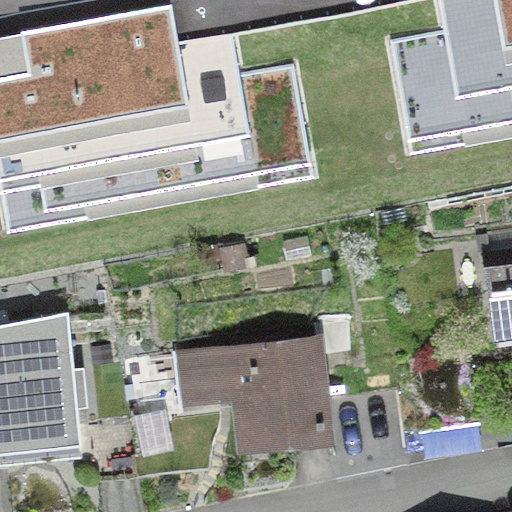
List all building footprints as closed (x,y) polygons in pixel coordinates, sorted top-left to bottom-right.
[(511,0),(439,0),(446,34),(390,44),(408,141),(511,122),(511,0)] [(230,33),(179,43),(172,3),(0,32),(0,178),(37,172),(43,211),(310,160),(294,65),(239,75),(230,33)] [(511,254),(490,258),(502,342),(511,340),(511,254)] [(244,448),(343,438),(332,333),(181,349),(187,404),(238,398),(244,448)] [(88,360),(0,366),(0,459),(95,452),(88,360)] [(419,392),(428,437),(485,425),(475,380),(419,392)]
